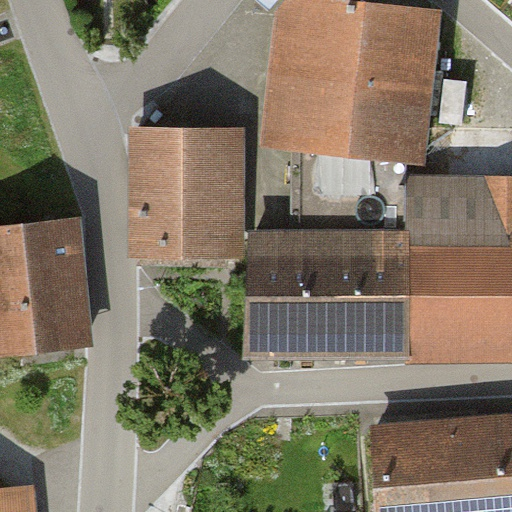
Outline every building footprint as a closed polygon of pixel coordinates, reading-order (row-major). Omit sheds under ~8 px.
[(401,165),(411,165),(425,13),(283,0),(267,0),(254,148),(286,151),(285,231),(402,231),(402,184),(401,165)] [(231,132),(121,130),(119,258),(228,260),(231,132)] [(236,232),(237,360),(511,358),(511,183),(402,184),(402,231),(285,231),(236,232)] [(0,354),(77,348),(65,219),(0,225),(0,354)] [(511,511),(511,428),(356,442),(361,511),(511,511)] [(27,511),(27,495),(0,496),(0,511),(27,511)]
